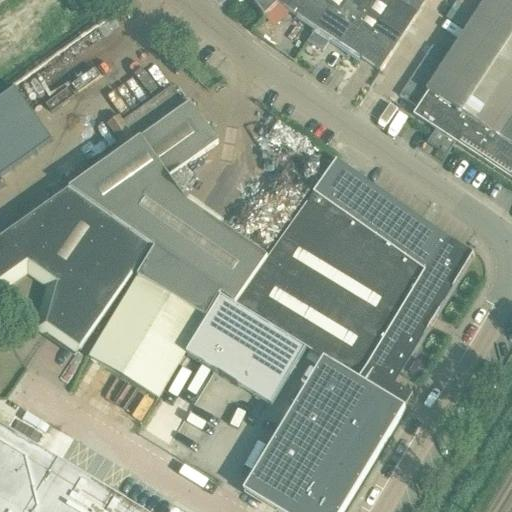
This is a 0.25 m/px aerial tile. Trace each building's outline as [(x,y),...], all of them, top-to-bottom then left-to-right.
[(235,0),(236,1),(241,7),(249,0),(266,21),(279,9),(288,0),(235,0)] [(288,0),(279,9),(316,32),(317,33),(328,16),(325,13),(333,0),(288,0)] [(316,32),(309,43),(318,49),(324,41),(329,44),(330,42),(351,55),(374,21),(341,0),(333,0),(325,13),(328,16),(317,33),(316,32)] [(377,0),(341,0),(374,21),(404,41),(415,24),(377,0)] [(414,0),(377,0),(415,24),(426,8),(414,0)] [(414,117),(414,118),(435,132),(437,133),(445,139),(442,144),(440,147),(449,154),(455,145),(511,182),(511,0),(487,0),(454,51),(449,58),(442,68),(436,78),(429,89),(426,93),(429,95),(414,117)] [(374,21),(351,55),(379,74),(381,75),(404,41),(374,21)] [(432,47),(426,57),(442,68),(449,58),(432,47)] [(426,57),(419,68),(436,78),(442,68),(426,57)] [(419,68),(412,78),(429,89),(436,78),(419,68)] [(412,78),(406,88),(422,98),(426,93),(429,89),(412,78)] [(187,108),(172,87),(122,123),(137,143),(187,108)] [(406,88),(400,97),(416,108),(422,98),(406,88)] [(0,179),(52,142),(15,91),(0,102),(0,179)] [(161,254),(177,265),(223,298),(236,306),(268,260),(209,219),(186,204),(169,180),(219,145),(191,105),(190,105),(187,108),(137,143),(70,191),(123,228),(150,246),(158,252),(161,254)] [(434,315),(447,295),(422,280),(431,265),(425,261),(333,196),(350,172),(336,162),(268,260),(236,306),(264,324),(324,361),(243,493),(274,511),(343,511),(352,497),(413,397),(392,385),(427,327),(430,329),(437,317),(434,315)] [(442,237),(350,172),(333,196),(425,261),(442,237)] [(51,332),(123,228),(70,191),(0,241),(0,293),(28,274),(49,289),(40,324),(51,332)] [(78,350),(150,246),(123,228),(51,332),(78,350)] [(474,257),(448,241),(442,237),(425,261),(431,265),(422,280),(447,295),(469,257),(473,259),(474,257)] [(223,298),(177,265),(161,254),(158,252),(92,360),(160,401),(223,298)] [(223,301),(189,358),(219,377),(218,377),(237,389),(238,388),(271,409),(306,353),(223,301)] [(0,410),(0,422),(10,429),(15,420),(0,410)] [(0,511),(137,511),(134,510),(99,489),(72,472),(0,429),(0,511)]
